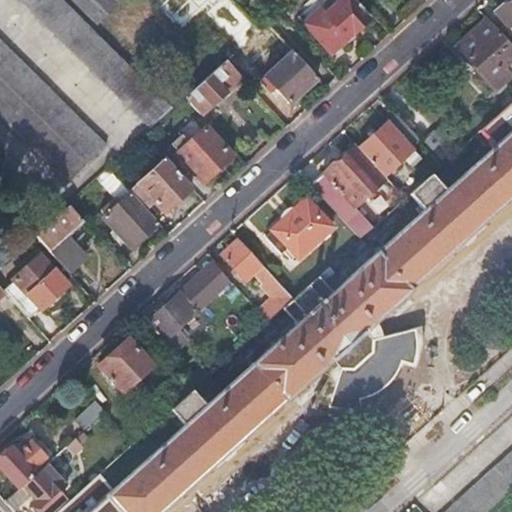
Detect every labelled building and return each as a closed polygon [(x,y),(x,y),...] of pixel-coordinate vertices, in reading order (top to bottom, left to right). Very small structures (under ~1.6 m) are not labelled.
[(18,0),(149,126),(170,107),(58,0),(18,0)] [(111,0),(71,0),(92,20),(111,0)] [(366,18),(349,0),(333,0),(319,15),(315,11),(302,24),(329,52),(366,18)] [(511,0),(504,0),(494,10),(511,31),(511,0)] [(511,56),(511,47),(485,17),(453,45),(491,87),(508,71),(502,64),(511,56)] [(264,22),(257,28),(243,41),(253,51),(274,32),(264,22)] [(105,142),(0,40),(0,116),(66,182),(105,142)] [(286,101),(314,75),(289,48),(262,75),(286,101)] [(511,68),(511,56),(502,64),(508,71),(511,68)] [(229,75),(234,69),(224,59),(216,66),(183,96),(198,113),(234,80),(229,75)] [(417,138),(392,111),(355,145),(384,176),(402,158),(409,165),(417,157),(408,146),(417,138)] [(229,153),(203,125),(175,152),(200,179),(229,153)] [(438,125),(422,140),(438,158),(454,144),(438,125)] [(376,392),(392,379),(398,370),(400,362),(411,364),(414,345),(412,328),(379,338),(371,341),(364,332),(374,322),(409,291),(407,288),(511,193),(511,129),(444,191),(429,174),(426,176),(418,184),(407,194),(422,211),(339,285),(325,268),(293,298),(271,317),(285,333),(202,407),(188,392),(169,408),(184,425),(111,490),(105,495),(121,511),(158,511),(284,400),(287,401),(320,370),(332,359),(338,366),(326,406),(338,409),(349,408),(359,406),(358,399),(363,398),(369,396),(376,392)] [(355,145),(353,142),(309,182),(358,238),(370,227),(353,207),(384,176),(355,145)] [(122,166),(115,157),(106,166),(115,175),(122,166)] [(190,185),(163,157),(137,182),(162,210),(190,185)] [(115,175),(106,166),(93,178),(111,197),(113,194),(118,199),(128,189),(115,175)] [(422,172),(414,180),(418,184),(426,176),(422,172)] [(411,177),(397,191),(403,198),(407,194),(418,184),(414,180),(411,177)] [(128,247),(157,220),(128,189),(118,199),(113,194),(111,197),(99,208),(103,214),(100,216),(128,247)] [(329,225),(304,198),(271,228),(297,256),(329,225)] [(67,204),(33,235),(67,272),(83,256),(63,234),(80,218),(67,204)] [(275,279),(237,237),(220,252),(244,278),(254,269),(269,285),(275,279)] [(2,289),(2,290),(7,296),(15,304),(27,317),(35,309),(38,310),(65,284),(37,254),(10,280),(10,282),(2,289)] [(232,281),(213,259),(200,272),(218,293),(232,281)] [(290,295),(281,285),(257,309),(265,318),(290,295)] [(179,290),(145,321),(170,350),(176,345),(172,343),(175,340),(170,334),(196,309),(179,290)] [(371,341),(379,338),(374,322),(364,332),(371,341)] [(414,345),(411,364),(414,364),(418,348),(419,326),(412,328),(414,345)] [(98,365),(121,393),(148,369),(144,366),(149,361),(126,338),(98,365)] [(338,409),(326,406),(338,366),(332,359),(320,370),(327,376),(311,407),(324,411),(334,413),(342,412),(348,412),(352,411),(360,409),(359,406),(349,408),(338,409)] [(385,407),(406,389),(392,379),(376,392),(385,407)] [(412,435),(430,418),(418,405),(423,400),(409,387),(406,389),(385,407),(381,412),(394,427),(400,422),(412,435)] [(79,425),(100,406),(91,396),(72,416),(79,425)] [(74,436),(64,445),(72,453),(81,445),(74,436)] [(0,468),(17,487),(36,470),(44,463),(49,459),(30,438),(15,451),(10,445),(0,453),(0,468)] [(511,447),(440,511),(484,511),(511,487),(511,447)] [(61,483),(44,463),(36,470),(17,487),(1,501),(10,510),(30,492),(34,497),(30,501),(32,504),(30,506),(35,511),(47,511),(62,500),(53,490),(61,483)] [(121,511),(105,495),(111,490),(98,473),(56,511),(121,511)]
